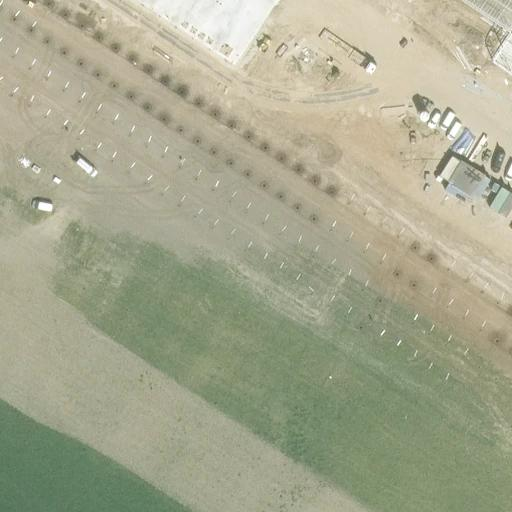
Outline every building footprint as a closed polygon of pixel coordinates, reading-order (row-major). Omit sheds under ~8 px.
[(105,0),(0,0),(0,511),(511,511),(511,270),(401,197),(105,0)] [(136,0),(212,50),(245,0),(136,0)] [(511,0),(490,0),(511,14),(511,0)] [(511,30),(490,63),(511,78),(511,30)] [(511,206),(431,153),(401,197),(511,270),(511,206)]
